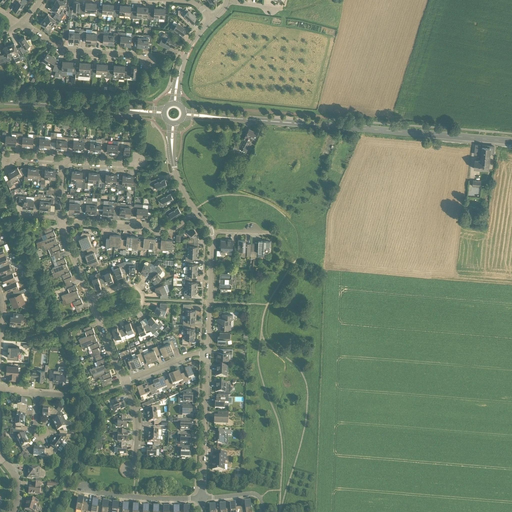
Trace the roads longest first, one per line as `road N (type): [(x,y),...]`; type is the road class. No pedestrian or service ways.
road 1 (secondary): [(511,141),(183,115)]
road 2 (residential): [(201,498),(207,348)]
road 3 (residential): [(197,214),(173,228),(58,220)]
road 4 (residential): [(143,59),(66,50),(22,25)]
